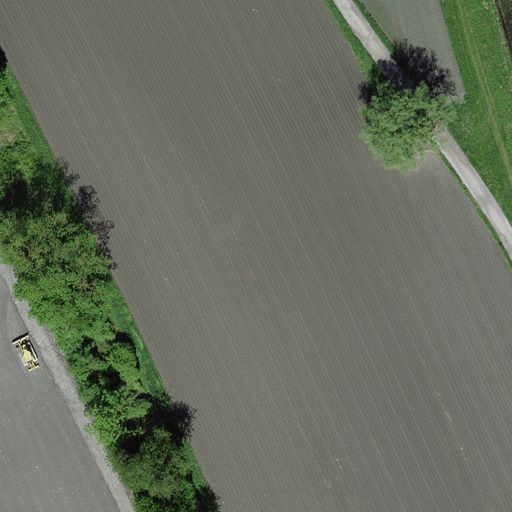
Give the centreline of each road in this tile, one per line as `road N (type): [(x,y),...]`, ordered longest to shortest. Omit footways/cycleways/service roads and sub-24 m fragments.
road 1 (track): [(0,223),(141,511)]
road 2 (track): [(349,0),(511,236)]
